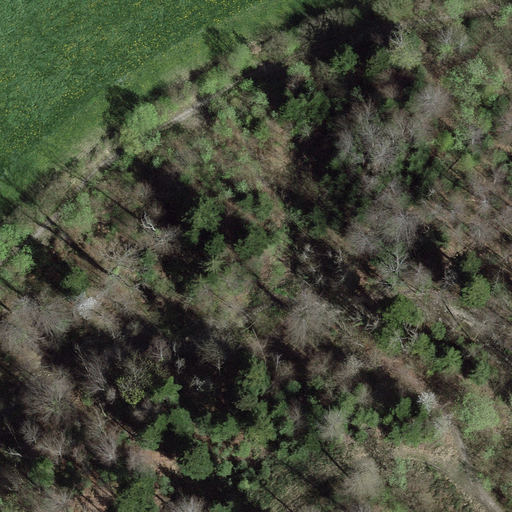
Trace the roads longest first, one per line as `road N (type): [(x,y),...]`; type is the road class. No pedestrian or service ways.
road 1 (track): [(0,265),(139,140),(252,77),(363,28),(511,0)]
road 2 (track): [(505,511),(481,491),(460,443),(401,373),(346,361)]
